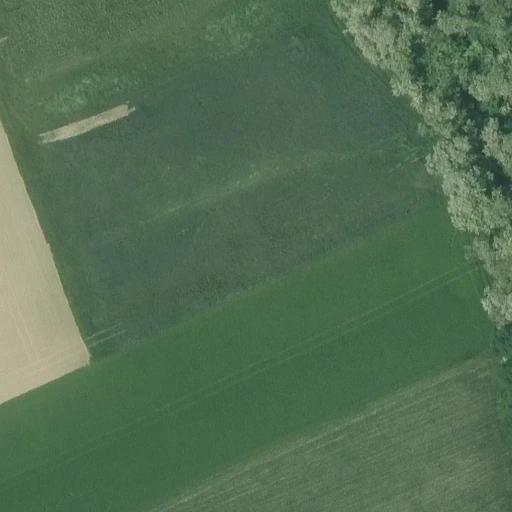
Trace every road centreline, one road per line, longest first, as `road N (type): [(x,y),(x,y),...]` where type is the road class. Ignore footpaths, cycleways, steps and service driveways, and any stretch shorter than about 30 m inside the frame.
road 1 (track): [(511,409),(456,162),(444,137),(339,42),(326,0)]
road 2 (track): [(98,358),(0,87)]
